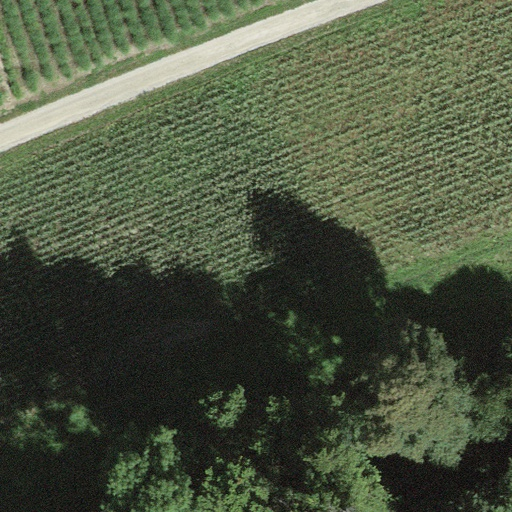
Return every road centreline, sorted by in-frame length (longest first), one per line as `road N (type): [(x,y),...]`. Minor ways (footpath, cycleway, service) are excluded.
road 1 (track): [(0,136),(336,0)]
road 2 (track): [(369,511),(472,432),(511,420)]
